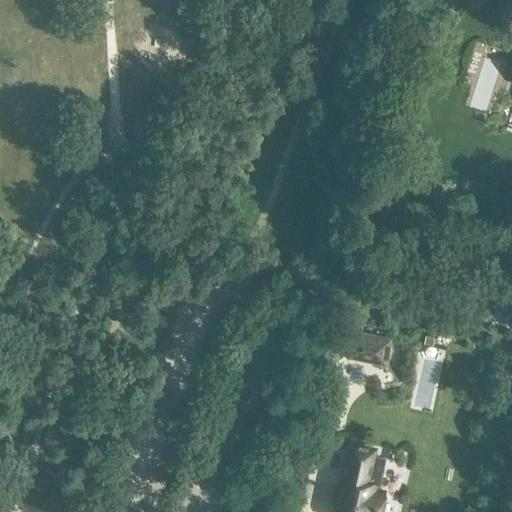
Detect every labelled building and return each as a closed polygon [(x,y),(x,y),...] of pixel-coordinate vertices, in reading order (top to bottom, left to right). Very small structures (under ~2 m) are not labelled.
[(351,251),(365,254),(367,241),(354,238),(351,251)] [(511,298),(508,293),(492,304),(511,329),(511,328),(511,298)] [(351,329),(346,357),(386,365),(391,337),(351,329)] [(425,335),(424,342),(433,344),(434,336),(425,335)] [(374,449),(351,444),(336,511),(380,511),(385,492),(378,490),(386,457),(373,454),(374,449)]
